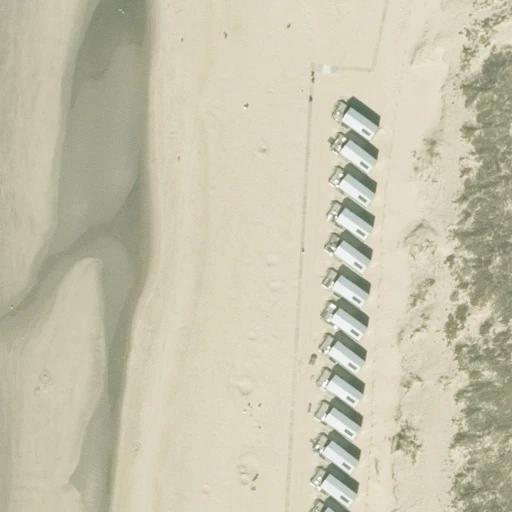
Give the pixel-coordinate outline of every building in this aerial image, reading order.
[(431,16),(398,2),(392,18),(424,31),(431,16)] [(425,48),(392,35),(386,50),(419,64),(425,48)] [(421,81),(389,68),(382,83),(415,96),(421,81)] [(418,116),(386,103),(379,118),(412,132),(418,116)] [(414,149),(382,136),(375,152),(408,165),(414,149)] [(411,184),(379,171),(372,186),(405,199),(411,184)] [(411,216),(379,203),(372,218),(405,232),(411,216)] [(406,242),(374,229),(367,244),(400,258),(406,242)] [(403,278),(371,265),(364,280),(397,293),(403,278)] [(401,312),(368,299),(362,314),(395,327),(401,312)] [(398,344),(366,331),(360,347),(392,360),(398,344)] [(396,379),(363,366),(357,382),(389,395),(396,379)] [(394,412),(361,399),(355,414),(387,427),(394,412)] [(391,446),(358,433),(352,448),(385,461),(391,446)] [(388,481),(356,468),(350,483),(382,497),(388,481)] [(385,511),(354,499),(348,511),(385,511)]
